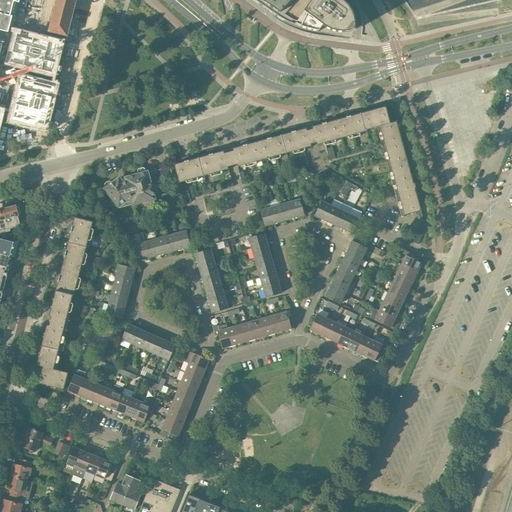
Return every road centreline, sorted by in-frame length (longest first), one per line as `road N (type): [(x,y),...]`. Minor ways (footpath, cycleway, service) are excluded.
road 1 (residential): [(299,340),(391,376),(455,251),(461,208)]
road 2 (residential): [(3,395),(55,191),(54,164)]
road 3 (residential): [(168,135),(224,135),(347,100),(349,85)]
road 4 (residential): [(179,465),(3,395)]
road 5 (residential): [(213,349),(134,316),(143,271),(173,259),(190,266)]
road 6 (residential): [(300,325),(338,240),(308,222),(275,234),(275,245)]
road 7 (residential): [(461,208),(420,62)]
road 8 (residential): [(461,208),(473,202),(511,98)]
road 9 (residential): [(293,511),(179,465)]
road 10 (secondary): [(169,0),(260,79)]
